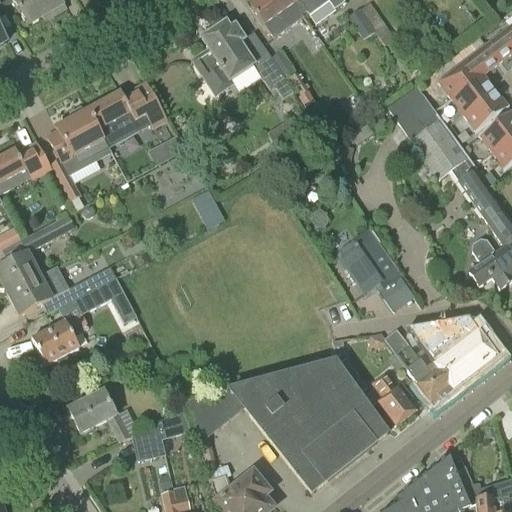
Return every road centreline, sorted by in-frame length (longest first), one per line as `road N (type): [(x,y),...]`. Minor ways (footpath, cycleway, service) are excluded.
road 1 (tertiary): [(342,511),(511,377)]
road 2 (residential): [(0,96),(165,0)]
